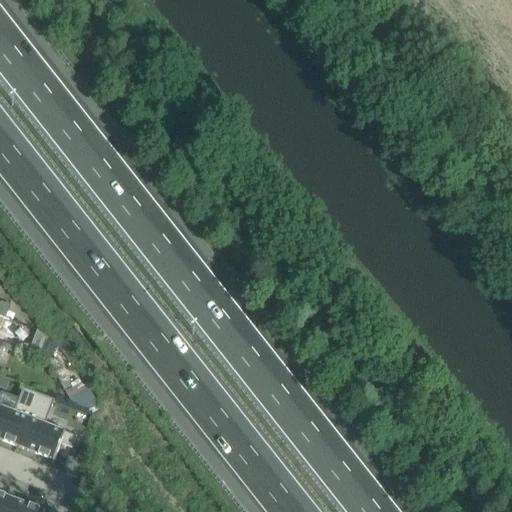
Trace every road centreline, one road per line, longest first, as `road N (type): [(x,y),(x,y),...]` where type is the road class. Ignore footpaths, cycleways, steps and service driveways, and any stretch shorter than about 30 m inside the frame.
road 1 (motorway): [(379,511),(0,32)]
road 2 (motorway): [(0,134),(297,511)]
